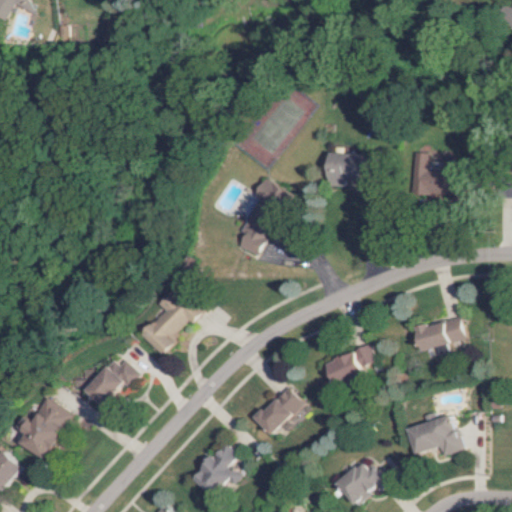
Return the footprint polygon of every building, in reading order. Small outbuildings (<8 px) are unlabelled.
[(0,0),(0,14),(11,19),(18,3),(30,8),(33,0),(0,0)] [(246,231),(250,233),(244,246),(264,256),(296,191),(269,178),(260,198),(261,198),(246,231)] [(168,356),(184,339),(181,336),(207,310),(190,292),(147,335),(168,356)] [(422,327),(428,350),(472,337),(465,315),(422,327)] [(382,361),(375,345),(333,363),(343,385),(373,373),(371,366),(382,361)] [(134,382),(137,385),(147,374),(132,360),(127,366),(121,360),(95,390),(112,406),(134,382)] [(262,418),(279,434),(310,402),(293,386),(262,418)] [(80,414),(50,398),(43,412),(31,433),(33,434),(28,443),(56,459),(80,414)] [(469,450),(459,415),(415,427),(423,454),(447,447),(449,455),(469,450)] [(221,498),(245,473),(238,466),(245,458),(231,445),(200,478),(221,498)] [(0,461),(0,487),(2,485),(8,491),(31,467),(11,449),(0,461)] [(362,505),(393,482),(382,467),(378,470),(372,461),(344,481),(362,505)]
